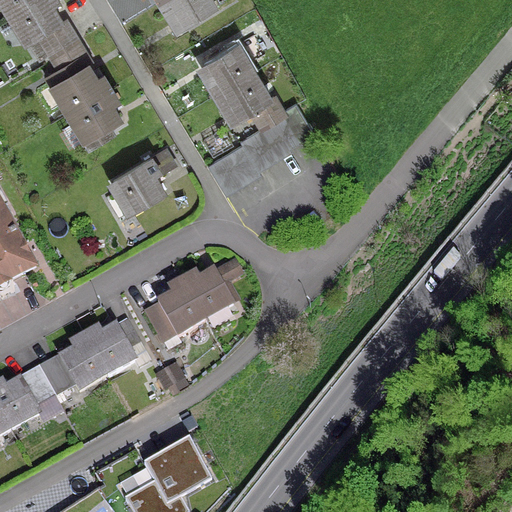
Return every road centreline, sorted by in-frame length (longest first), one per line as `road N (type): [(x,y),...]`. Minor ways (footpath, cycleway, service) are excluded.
road 1 (primary): [(261,511),(511,201)]
road 2 (residential): [(309,285),(234,363),(182,402),(0,503)]
road 3 (residential): [(309,285),(511,44)]
road 4 (residential): [(95,0),(220,207),(228,235)]
road 5 (residential): [(0,334),(178,240),(228,235)]
